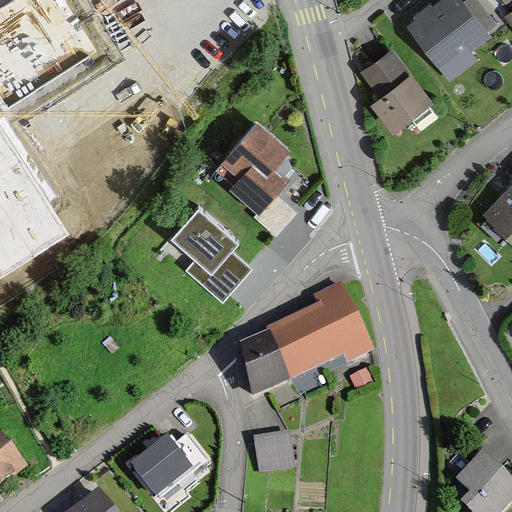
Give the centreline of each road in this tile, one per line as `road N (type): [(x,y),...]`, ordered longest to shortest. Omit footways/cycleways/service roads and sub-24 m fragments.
road 1 (tertiary): [(374,232),(403,373),(402,511)]
road 2 (residential): [(211,362),(12,511)]
road 3 (tertiary): [(302,0),(374,232)]
road 4 (residential): [(374,232),(327,249),(211,362)]
road 5 (residential): [(400,230),(447,264),(511,400)]
road 6 (residential): [(211,362),(234,444),(229,511)]
road 7 (residential): [(400,230),(511,126)]
